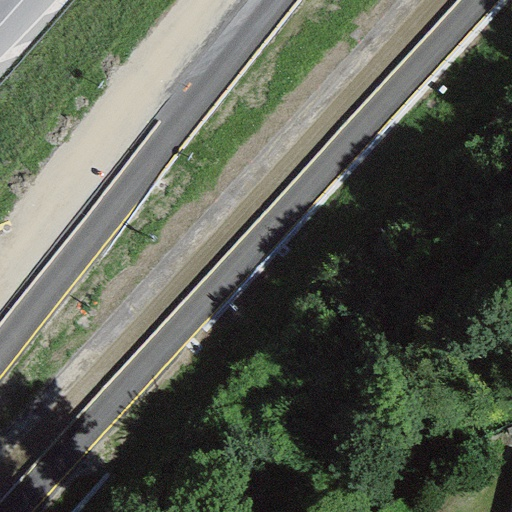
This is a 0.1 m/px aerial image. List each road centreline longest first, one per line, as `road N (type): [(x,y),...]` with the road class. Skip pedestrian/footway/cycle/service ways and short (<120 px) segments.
road 1 (motorway): [(0,488),(443,0)]
road 2 (motorway): [(0,308),(246,0)]
